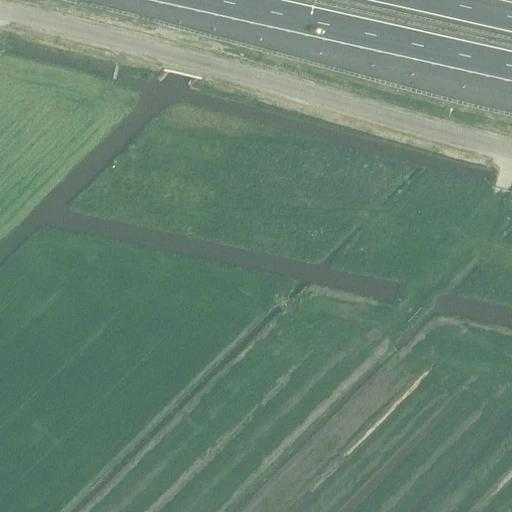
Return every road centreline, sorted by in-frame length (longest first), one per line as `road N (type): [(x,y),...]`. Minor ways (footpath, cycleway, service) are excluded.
road 1 (track): [(0,38),(90,83),(225,114),(347,117),(511,150)]
road 2 (motorway): [(212,0),(511,66)]
